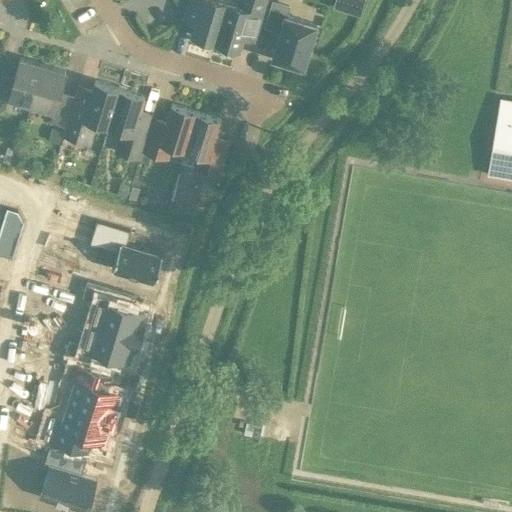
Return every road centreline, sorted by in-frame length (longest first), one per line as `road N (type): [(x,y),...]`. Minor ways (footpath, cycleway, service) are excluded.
road 1 (unclassified): [(147,511),(256,208),(382,52),(413,0)]
road 2 (residential): [(0,187),(45,201),(13,311),(0,402)]
road 3 (residential): [(256,119),(265,89),(138,51),(104,0)]
